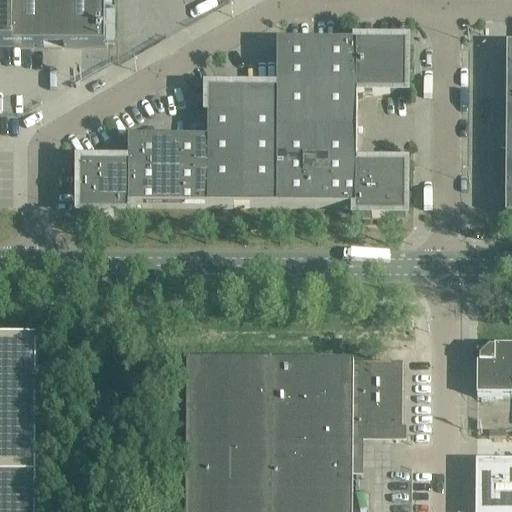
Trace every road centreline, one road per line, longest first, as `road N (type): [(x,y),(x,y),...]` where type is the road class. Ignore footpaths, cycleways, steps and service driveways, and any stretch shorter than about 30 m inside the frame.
road 1 (unclassified): [(38,268),(44,157),(64,128),(285,7),(447,10)]
road 2 (secondary): [(447,269),(38,268)]
road 3 (unclassified): [(447,10),(447,269)]
road 4 (unclassified): [(447,511),(447,269)]
